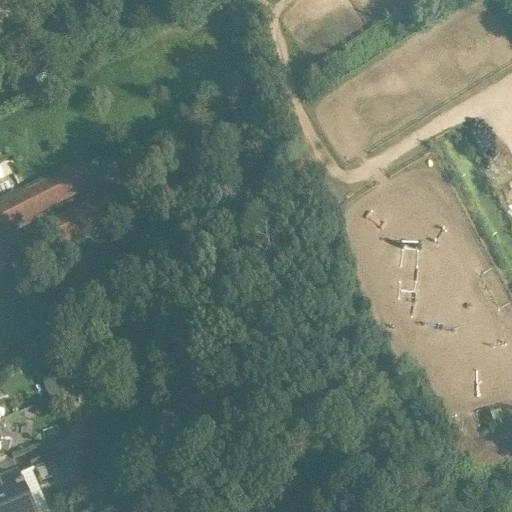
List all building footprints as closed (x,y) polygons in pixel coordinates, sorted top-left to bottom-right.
[(0,235),(91,189),(81,167),(0,207),(0,235)] [(38,259),(144,204),(133,182),(17,242),(25,258),(35,253),(38,259)] [(47,304),(54,317),(75,306),(68,293),(47,304)] [(64,407),(82,402),(76,376),(57,381),(64,407)] [(61,399),(53,377),(43,381),(50,403),(61,399)] [(63,411),(60,401),(49,404),(52,415),(63,411)] [(349,501),(372,492),(359,461),(337,470),(349,501)] [(0,511),(32,511),(16,477),(0,484),(0,511)]
